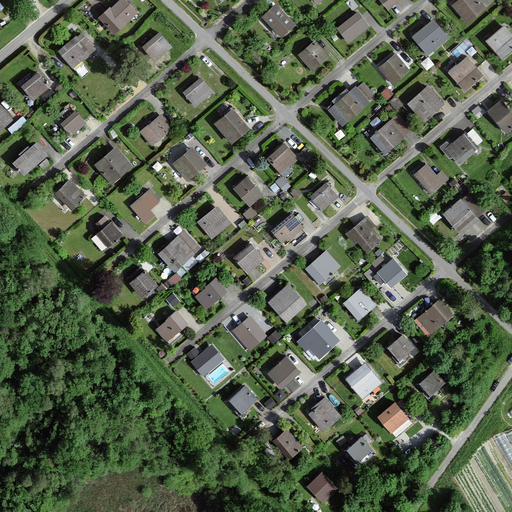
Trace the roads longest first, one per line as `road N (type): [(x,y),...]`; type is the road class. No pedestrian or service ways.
road 1 (residential): [(164,0),(511,330)]
road 2 (track): [(511,368),(408,511)]
